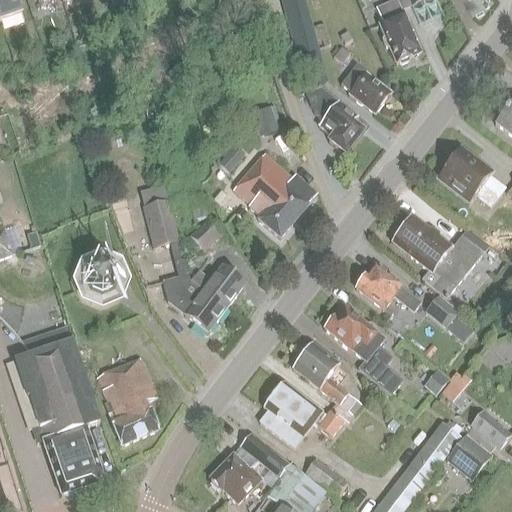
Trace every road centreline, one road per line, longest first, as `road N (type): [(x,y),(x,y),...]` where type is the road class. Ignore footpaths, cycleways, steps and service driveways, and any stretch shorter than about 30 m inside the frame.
road 1 (tertiary): [(147,511),(190,429),(511,16)]
road 2 (track): [(349,225),(323,188),(249,0)]
